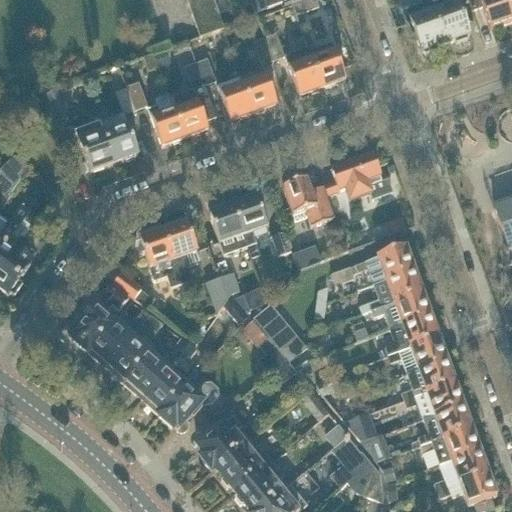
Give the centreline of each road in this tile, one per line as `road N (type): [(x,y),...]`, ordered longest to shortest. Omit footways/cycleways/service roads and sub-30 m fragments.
road 1 (residential): [(399,103),(116,205),(0,371)]
road 2 (residential): [(511,422),(399,103)]
road 3 (tertiary): [(145,511),(97,459),(0,382)]
road 4 (residential): [(511,61),(399,103)]
